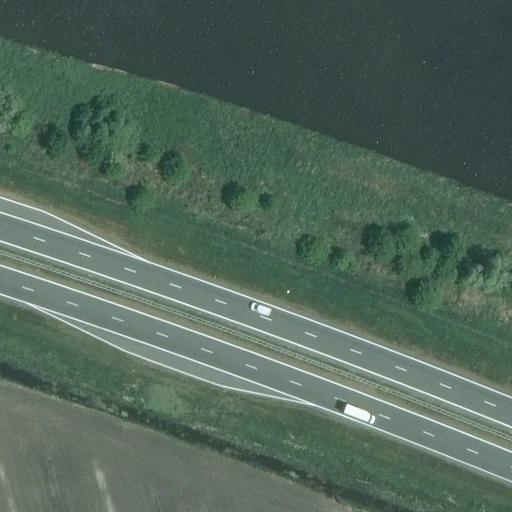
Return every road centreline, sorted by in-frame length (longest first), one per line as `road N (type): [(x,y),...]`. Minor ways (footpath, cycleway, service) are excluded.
road 1 (trunk): [(0,282),(511,469)]
road 2 (trunk): [(511,416),(0,229)]
